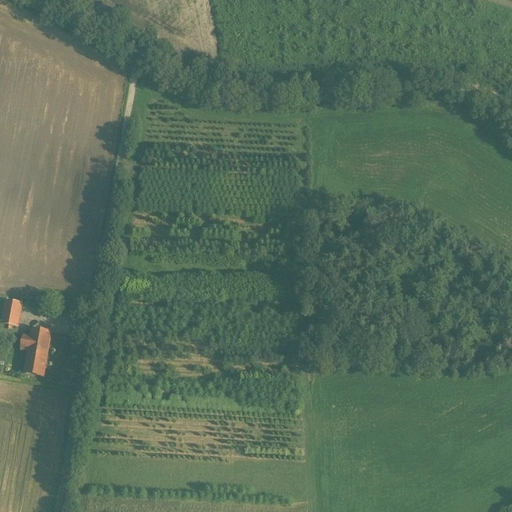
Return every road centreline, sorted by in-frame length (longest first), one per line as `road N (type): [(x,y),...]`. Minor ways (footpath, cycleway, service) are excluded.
road 1 (track): [(511,110),(455,85),(423,81),(221,91),(47,0)]
road 2 (unclassified): [(57,511),(138,51)]
